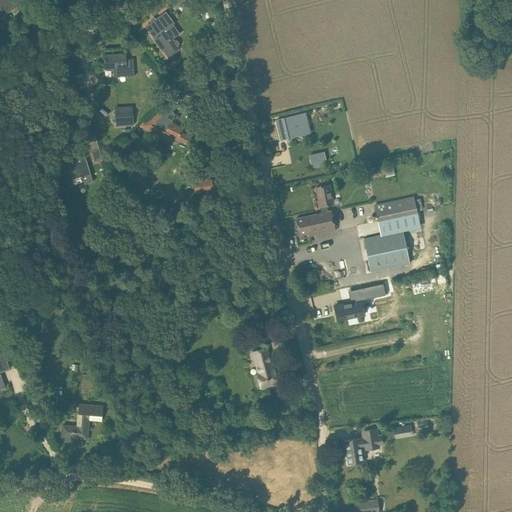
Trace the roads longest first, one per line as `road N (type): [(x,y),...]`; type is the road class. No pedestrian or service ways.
road 1 (unclassified): [(325,511),(319,416),(225,0)]
road 2 (track): [(231,511),(131,483),(67,478),(0,488)]
road 3 (unclassified): [(0,87),(131,0)]
road 4 (unknown): [(67,478),(8,355)]
